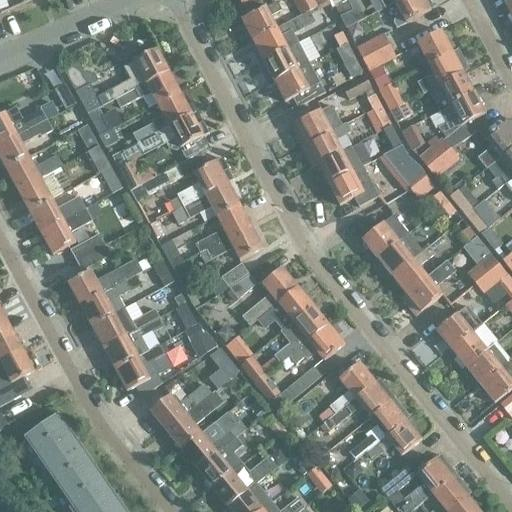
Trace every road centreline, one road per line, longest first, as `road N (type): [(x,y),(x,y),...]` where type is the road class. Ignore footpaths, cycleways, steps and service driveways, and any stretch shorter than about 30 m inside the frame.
road 1 (residential): [(504,511),(299,247),(174,0)]
road 2 (residential): [(165,511),(102,433),(0,239)]
road 3 (residential): [(0,60),(147,0)]
